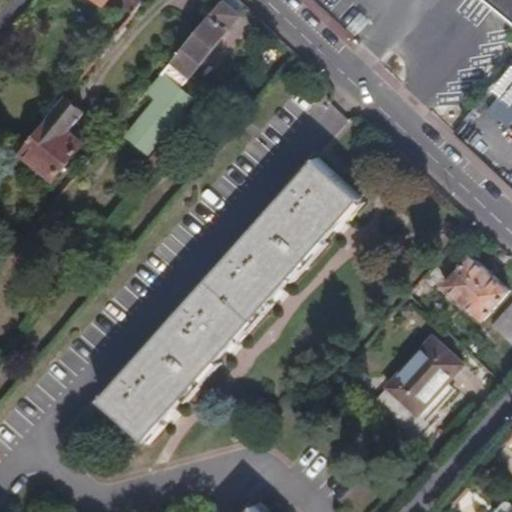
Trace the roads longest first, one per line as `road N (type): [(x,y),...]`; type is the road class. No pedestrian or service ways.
road 1 (residential): [(267,0),(511,235)]
road 2 (residential): [(511,413),(421,511)]
